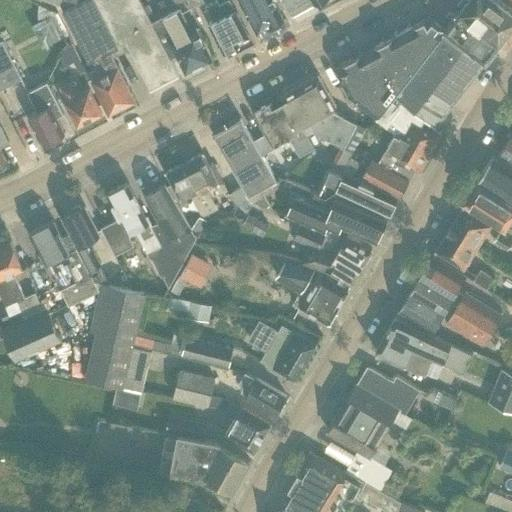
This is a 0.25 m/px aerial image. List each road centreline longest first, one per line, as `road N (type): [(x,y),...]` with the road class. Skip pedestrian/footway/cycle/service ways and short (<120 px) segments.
road 1 (tertiary): [(253,511),(331,364),(511,71)]
road 2 (tertiary): [(0,200),(386,0)]
